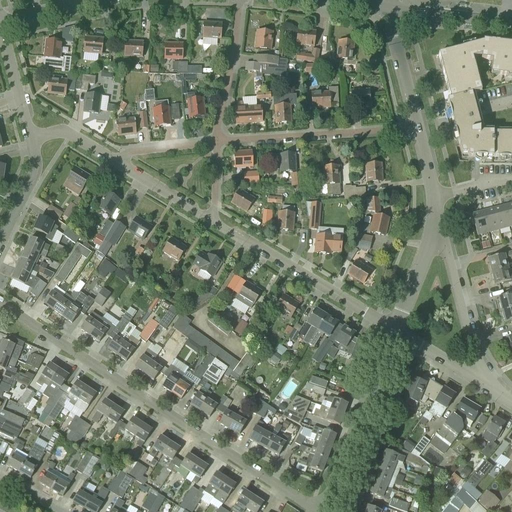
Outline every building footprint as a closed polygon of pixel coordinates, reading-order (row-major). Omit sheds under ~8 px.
[(204,23),(202,38),(221,40),(222,24),(204,23)] [(297,36),(295,45),(314,47),(316,32),(297,30),(297,36)] [(255,49),(270,51),(272,33),(257,31),(255,49)] [(83,54),(102,56),(103,40),(85,37),(83,54)] [(44,58),(60,60),(62,42),(46,40),(44,58)] [(338,41),(336,59),(352,61),(354,43),(338,41)] [(125,42),(124,59),(142,60),(143,43),(125,42)] [(511,44),(483,42),(483,43),(481,57),(481,60),(492,61),(490,75),(511,77),(511,44)] [(164,61),(183,61),(183,43),(164,43),(164,61)] [(483,43),(438,55),(450,100),(471,94),(481,92),(473,59),(481,57),(483,43)] [(319,51),(312,50),(311,56),(306,55),(305,62),(317,64),(320,64),(321,54),(319,54),(319,51)] [(275,52),(274,58),(255,56),(254,64),(261,64),(278,66),(279,59),(279,52),(275,52)] [(71,58),(63,57),(61,73),(67,74),(69,74),(71,58)] [(288,60),(279,59),(278,66),(261,64),(262,74),(286,77),(288,60)] [(98,61),(97,71),(100,71),(103,71),(104,69),(109,69),(110,62),(104,61),(104,62),(98,61)] [(177,75),(182,75),(187,75),(187,67),(187,63),(177,63),(177,75)] [(261,64),(254,64),(246,63),(245,71),(255,72),(256,78),(262,78),(262,74),(261,64)] [(317,65),(306,65),(306,73),(318,73),(317,65)] [(361,75),(361,74),(362,74),(362,65),(351,65),(351,75),(356,75),(361,75)] [(187,75),(195,75),(201,75),(201,67),(187,67),(187,75)] [(103,71),(100,71),(100,77),(106,78),(106,75),(109,75),(109,69),(104,69),(103,71)] [(65,96),(66,91),(73,92),(74,90),(75,75),(69,74),(67,74),(67,81),(49,79),(47,94),(65,96)] [(82,76),(75,75),(74,90),(80,91),(82,76)] [(181,95),(186,95),(185,82),(195,82),(195,75),(187,75),(182,75),(180,90),(181,95)] [(82,76),(80,91),(87,92),(88,85),(94,85),(95,77),(82,76)] [(154,101),(153,90),(145,91),(145,95),(144,95),(145,102),(154,101)] [(369,90),(351,92),(352,107),(370,106),(369,90)] [(330,108),(329,92),(311,93),(312,109),(330,108)] [(101,96),(86,94),(83,113),(99,115),(101,96)] [(194,94),(186,95),(189,119),(205,117),(203,99),(195,100),(194,94)] [(480,130),(471,94),(450,100),(447,101),(461,155),(468,155),(468,158),(511,158),(511,133),(480,133),(480,130)] [(180,120),(178,105),(171,106),(171,108),(168,109),(167,101),(154,103),(155,109),(152,109),(155,128),(170,126),(170,121),(180,120)] [(127,105),(123,102),(119,109),(123,111),(127,105)] [(261,107),(243,108),(242,103),(237,103),(237,108),(234,109),(235,124),(254,123),(253,115),(262,115),(261,107)] [(290,105),(274,106),(275,125),(291,124),(290,105)] [(138,114),(140,129),(147,129),(145,113),(138,114)] [(134,118),(116,121),(117,137),(136,135),(134,118)] [(234,169),(253,167),(252,151),(233,153),(234,169)] [(279,155),(280,174),(296,173),(295,154),(279,155)] [(366,183),(382,182),(381,164),(365,165),(366,183)] [(340,196),(339,185),(340,185),(338,167),(323,167),(324,186),(326,186),(327,197),(340,196)] [(66,181),(73,185),(70,190),(79,195),(90,177),(74,168),(66,181)] [(302,186),(301,174),(290,174),(292,187),(302,186)] [(351,201),(351,188),(351,187),(343,187),(344,201),(351,201)] [(353,201),(361,200),(366,200),(365,188),(355,189),(355,187),(351,188),(351,201),(353,201)] [(231,204),(246,213),(254,200),(239,190),(231,204)] [(97,209),(111,217),(120,201),(107,193),(97,209)] [(77,198),(73,204),(78,207),(81,201),(77,198)] [(373,215),(370,233),(385,236),(389,219),(380,217),(379,199),(366,200),(361,200),(361,208),(362,213),(373,215)] [(361,208),(361,200),(353,201),(354,206),(356,208),(361,208)] [(70,203),(67,208),(74,213),(77,208),(70,203)] [(308,230),(316,231),(318,204),(305,204),(307,217),(309,217),(308,230)] [(293,232),(294,213),(294,206),(282,206),(281,213),(279,212),(277,231),(293,232)] [(493,209),(498,230),(509,228),(504,206),(493,209)] [(482,212),(488,233),(498,230),(493,209),(482,212)] [(63,214),(58,210),(53,217),(59,220),(63,214)] [(477,236),(488,233),(482,212),(472,215),(477,236)] [(45,239),(51,242),(57,231),(58,229),(53,224),(39,217),(34,230),(46,236),(45,239)] [(152,227),(136,218),(127,232),(143,241),(152,227)] [(108,221),(106,224),(99,235),(105,238),(114,224),(108,221)] [(114,224),(105,238),(100,247),(107,251),(110,246),(112,247),(123,229),(114,224)] [(75,244),(79,239),(67,230),(63,235),(75,244)] [(316,236),(315,254),(330,255),(331,249),(342,250),(344,232),(332,232),(332,237),(316,236)] [(96,245),(100,247),(105,238),(99,235),(98,234),(93,243),(96,245)] [(354,249),(369,252),(372,238),(355,235),(353,248),(354,249)] [(39,255),(38,255),(45,258),(48,252),(47,252),(49,247),(43,245),(43,244),(30,238),(25,249),(39,255)] [(170,239),(162,253),(178,263),(186,248),(170,239)] [(489,241),(481,243),(482,250),(491,247),(489,241)] [(69,250),(57,245),(54,251),(66,257),(69,250)] [(56,278),(64,283),(81,256),(86,260),(91,253),(79,245),(68,259),(56,278)] [(354,249),(353,248),(352,248),(345,259),(350,263),(357,251),(354,249)] [(25,249),(21,259),(34,265),(38,255),(39,255),(25,249)] [(488,260),(491,273),(507,269),(505,261),(511,259),(511,252),(495,256),(496,257),(488,260)] [(208,255),(207,257),(200,253),(193,265),(199,269),(199,271),(212,279),(222,263),(208,255)] [(16,269),(29,275),(31,271),(37,274),(38,273),(51,279),(54,274),(45,270),(40,268),(34,265),(21,259),(16,269)] [(117,268),(105,260),(100,266),(112,275),(117,268)] [(363,285),(371,271),(355,262),(347,275),(363,285)] [(511,267),(507,269),(491,273),(494,286),(503,283),(503,285),(511,283),(510,282),(511,281),(511,267)] [(29,275),(16,269),(11,280),(32,290),(30,293),(37,298),(46,285),(39,280),(29,275)] [(179,273),(173,269),(170,274),(176,277),(179,273)] [(246,283),(237,297),(235,300),(251,309),(262,292),(246,283)] [(53,311),(61,298),(64,294),(65,293),(56,287),(52,292),(52,291),(43,304),(53,311)] [(194,310),(196,309),(213,297),(214,297),(218,291),(213,288),(208,294),(203,291),(191,308),(194,310)] [(111,294),(103,289),(93,302),(101,308),(111,294)] [(225,290),(220,297),(227,301),(232,294),(225,290)] [(61,298),(53,311),(62,317),(71,305),(74,301),(78,295),(73,291),(69,298),(64,294),(61,298)] [(72,324),(80,312),(84,315),(94,301),(88,297),(87,298),(80,293),(78,295),(74,301),(71,305),(62,317),(72,324)] [(511,294),(497,298),(501,312),(511,308),(511,294)] [(283,295),(279,302),(272,298),(264,311),(269,315),(274,308),(275,309),(291,319),(299,305),(283,295)] [(157,298),(148,310),(152,313),(160,300),(157,298)] [(171,308),(162,320),(158,326),(165,331),(178,312),(171,308)] [(511,308),(501,312),(504,324),(511,321),(511,308)] [(308,346),(326,317),(315,310),(305,325),(311,328),(305,339),(306,339),(304,343),(308,346)] [(80,330),(90,336),(98,325),(102,319),(92,313),(80,330)] [(107,349),(116,356),(126,341),(120,337),(132,319),(125,314),(116,328),(109,337),(113,340),(107,349)] [(191,322),(185,318),(183,316),(173,329),(181,335),(188,326),(191,322)] [(221,324),(212,316),(208,321),(218,329),(221,324)] [(146,343),(158,326),(162,320),(157,317),(154,321),(152,320),(139,338),(146,343)] [(326,317),(308,346),(313,349),(320,338),(321,339),(323,335),(328,339),(338,324),(326,317)] [(105,335),(109,337),(116,328),(102,318),(102,319),(98,325),(90,336),(100,343),(105,335)] [(240,336),(248,325),(239,319),(232,331),(240,336)] [(227,337),(231,332),(221,324),(218,329),(227,337)] [(293,342),(302,328),(296,324),(288,339),(293,342)] [(240,339),(247,343),(256,328),(249,325),(240,339)] [(181,335),(183,336),(186,339),(193,330),(188,326),(181,335)] [(287,327),(283,333),(288,337),(292,330),(287,327)] [(351,361),(360,364),(366,348),(365,350),(363,349),(366,342),(357,339),(357,340),(353,338),(355,334),(343,327),(333,344),(326,356),(332,360),(337,351),(351,356),(349,360),(351,361)] [(193,330),(186,339),(192,342),(198,333),(193,330)] [(198,333),(192,342),(196,346),(197,346),(203,337),(198,333)] [(130,336),(126,341),(116,356),(126,362),(135,350),(134,350),(139,343),(130,336)] [(203,337),(197,346),(201,349),(202,350),(208,341),(203,337)] [(326,356),(333,344),(327,340),(315,359),(320,362),(324,355),(326,356)] [(16,361),(21,349),(2,341),(0,346),(0,354),(10,359),(15,360),(16,361)] [(208,341),(202,350),(207,354),(213,345),(208,341)] [(281,358),(287,350),(279,344),(273,352),(281,358)] [(207,354),(209,355),(212,357),(219,348),(213,345),(207,354)] [(212,357),(214,359),(217,361),(224,352),(219,348),(212,357)] [(261,355),(251,348),(247,353),(257,360),(261,355)] [(134,368),(144,375),(152,362),(156,356),(147,350),(134,368)] [(224,352),(217,361),(222,365),(229,356),(224,352)] [(32,353),(26,365),(35,369),(38,370),(44,359),(32,353)] [(253,365),(257,360),(247,353),(243,358),(253,365)] [(281,359),(274,353),(270,359),(277,365),(281,359)] [(13,369),(16,361),(15,360),(10,359),(0,354),(0,369),(4,371),(2,377),(15,382),(18,375),(15,374),(17,371),(13,369)] [(212,357),(209,355),(201,366),(200,365),(192,376),(200,381),(202,378),(214,359),(212,357)] [(222,365),(227,369),(234,359),(229,356),(222,365)] [(232,373),(238,378),(247,368),(250,370),(253,365),(243,358),(239,363),(232,373)] [(214,359),(202,378),(216,387),(223,375),(227,369),(222,365),(217,361),(214,359)] [(239,363),(234,359),(227,369),(232,373),(239,363)] [(163,376),(167,370),(163,368),(162,370),(152,362),(144,375),(153,382),(159,373),(163,376)] [(43,385),(47,387),(58,370),(49,363),(41,375),(41,376),(36,384),(41,388),(43,385)] [(172,394),(179,382),(184,375),(170,365),(167,370),(163,376),(167,379),(162,387),(172,394)] [(227,369),(223,375),(228,378),(229,375),(237,381),(238,378),(232,373),(227,369)] [(48,417),(67,388),(63,385),(68,377),(58,370),(47,387),(43,394),(49,399),(45,405),(47,406),(44,410),(42,413),(44,415),(48,417)] [(15,382),(28,386),(31,381),(34,377),(31,376),(26,373),(25,375),(19,373),(18,375),(15,382)] [(10,389),(11,390),(15,382),(2,377),(0,380),(0,397),(1,398),(3,392),(8,394),(10,389)] [(434,403),(443,389),(433,383),(433,381),(431,380),(430,381),(423,377),(420,382),(412,379),(411,381),(410,381),(407,390),(407,391),(404,399),(410,402),(409,406),(416,408),(417,404),(419,402),(424,405),(428,399),(434,403)] [(185,385),(179,382),(172,394),(182,400),(192,383),(188,380),(185,385)] [(71,390),(67,388),(48,417),(53,420),(54,421),(64,406),(63,406),(67,399),(70,401),(69,404),(74,407),(86,388),(77,382),(71,390)] [(304,390),(323,397),(325,390),(306,384),(304,390)] [(96,395),(86,388),(74,407),(84,413),(88,407),(96,395)] [(189,405),(199,412),(207,400),(211,394),(201,388),(189,405)] [(35,395),(26,389),(23,395),(17,404),(25,409),(35,395)] [(434,403),(428,414),(426,413),(422,418),(429,422),(433,417),(434,418),(435,416),(440,419),(446,409),(446,410),(455,396),(443,389),(434,403)] [(286,411),(303,418),(309,403),(295,397),(286,411)] [(330,410),(343,415),(347,404),(328,397),(326,402),(332,404),(330,410)] [(226,412),(227,409),(232,401),(227,399),(222,407),(219,412),(224,415),(219,424),(229,429),(236,417),(226,412)] [(263,403),(255,399),(248,411),(256,415),(263,403)] [(106,419),(114,406),(104,400),(96,412),(91,421),(97,424),(102,416),(106,419)] [(214,410),(219,412),(222,407),(220,405),(218,405),(217,406),(207,400),(199,412),(209,419),(214,410)] [(462,400),(453,416),(459,421),(460,423),(469,429),(480,410),(462,400)] [(276,411),(269,407),(263,403),(256,415),(263,419),(267,411),(271,413),(273,417),(276,411)] [(108,437),(112,440),(118,430),(122,424),(118,422),(124,413),(114,406),(106,419),(116,425),(108,437)] [(312,416),(316,418),(339,426),(340,424),(341,423),(340,422),(343,415),(330,410),(320,407),(319,411),(315,410),(312,416)] [(282,416),(299,426),(303,418),(286,411),(282,416)] [(239,435),(249,418),(245,415),(239,412),(236,417),(229,429),(239,435)] [(7,413),(4,420),(21,428),(24,420),(7,413)] [(450,446),(460,434),(463,430),(462,430),(460,423),(459,421),(453,416),(452,415),(436,435),(445,442),(450,446)] [(483,426),(487,419),(481,416),(477,423),(483,426)] [(48,428),(53,420),(48,417),(43,425),(48,428)] [(84,422),(75,417),(67,429),(70,432),(66,439),(70,442),(84,422)] [(0,433),(12,439),(15,433),(19,434),(22,429),(21,428),(4,420),(0,418),(0,433)] [(122,424),(118,430),(123,433),(124,431),(134,437),(142,425),(132,418),(127,427),(122,424)] [(493,444),(496,440),(496,438),(498,439),(502,432),(501,431),(504,424),(493,418),(481,439),(489,444),(480,454),(486,459),(495,448),(496,446),(493,444)] [(290,424),(285,421),(282,427),(286,430),(290,424)] [(83,438),(90,427),(84,422),(70,442),(77,446),(82,438),(83,438)] [(258,445),(265,433),(259,430),(262,424),(258,422),(248,440),(258,445)] [(276,424),(273,430),(278,433),(281,427),(276,424)] [(134,437),(139,440),(135,446),(140,448),(143,443),(144,443),(152,431),(142,425),(134,437)] [(29,434),(36,438),(40,431),(33,427),(29,434)] [(314,442),(319,444),(331,448),(334,441),(336,438),(335,438),(336,436),(313,427),(311,431),(311,434),(317,436),(314,442)] [(309,439),(311,434),(311,431),(303,428),(300,435),(309,439)] [(473,428),(469,435),(474,437),(478,431),(473,428)] [(45,436),(50,439),(54,432),(49,429),(45,436)] [(469,435),(463,430),(460,434),(471,441),(474,437),(469,435)] [(50,455),(60,436),(54,432),(47,444),(43,451),(44,452),(50,455)] [(268,451),(275,439),(270,436),(265,433),(258,445),(268,451)] [(275,439),(268,451),(278,457),(286,444),(285,444),(288,438),(283,435),(280,441),(275,439)] [(300,446),(305,438),(300,435),(299,435),(295,443),(300,446)] [(158,452),(162,455),(170,443),(160,437),(148,456),(154,459),(158,452)] [(418,457),(429,442),(423,437),(410,454),(418,457)] [(407,440),(401,447),(410,453),(415,446),(407,440)] [(511,441),(510,445),(503,457),(500,456),(494,463),(504,468),(510,461),(511,462),(511,441)] [(171,472),(174,466),(178,461),(174,458),(180,449),(170,443),(162,455),(172,461),(170,464),(166,469),(171,472)] [(310,454),(315,456),(326,461),(327,458),(328,459),(329,456),(328,455),(331,448),(319,444),(317,450),(312,448),(311,450),(305,448),(304,452),(310,454)] [(6,466),(18,472),(28,456),(20,452),(23,447),(19,445),(14,454),(13,454),(6,466)] [(43,451),(34,446),(28,456),(18,472),(30,479),(37,467),(44,454),(43,454),(44,452),(43,451)] [(396,461),(402,463),(404,459),(385,451),(381,462),(394,467),(396,461)] [(87,452),(76,471),(82,475),(92,457),(93,456),(87,452)] [(421,468),(422,466),(424,462),(418,457),(410,454),(406,453),(404,459),(406,459),(405,461),(421,468)] [(178,461),(174,466),(178,469),(180,467),(190,473),(198,461),(188,454),(182,463),(178,461)] [(326,461),(315,456),(310,454),(306,463),(302,461),(300,465),(321,473),(326,461)] [(82,475),(89,479),(99,461),(92,457),(82,475)] [(121,473),(125,475),(128,477),(137,464),(130,459),(121,473)] [(198,461),(190,473),(195,477),(192,482),(196,485),(199,479),(200,480),(208,467),(198,461)] [(484,461),(466,482),(473,488),(474,489),(492,468),(484,461)] [(381,462),(377,472),(390,478),(394,467),(381,462)] [(137,463),(137,464),(128,477),(133,480),(143,486),(144,485),(147,480),(142,477),(147,469),(137,463)] [(430,482),(439,485),(444,471),(435,468),(430,482)] [(461,477),(462,478),(464,479),(466,478),(470,473),(470,471),(469,469),(468,468),(466,468),(464,468),(460,473),(460,475),(461,477)] [(51,491),(57,479),(45,472),(39,484),(51,491)] [(98,497),(93,493),(84,509),(89,511),(98,511),(103,504),(102,504),(109,492),(114,495),(125,475),(121,473),(120,472),(116,479),(114,478),(105,492),(101,490),(98,497)] [(377,472),(372,483),(392,491),(392,490),(386,488),(390,478),(377,472)] [(208,485),(204,492),(213,499),(226,479),(216,473),(208,485)] [(447,481),(459,491),(462,488),(465,484),(454,474),(447,481)] [(130,486),(133,480),(128,477),(125,475),(114,495),(121,499),(129,485),(130,486)] [(63,497),(69,486),(57,479),(51,491),(63,497)] [(213,499),(223,505),(229,494),(230,495),(236,486),(226,479),(213,499)] [(85,489),(88,484),(84,482),(79,491),(72,502),(84,509),(93,493),(85,489)] [(462,488),(468,494),(473,488),(466,482),(465,484),(462,488)] [(387,501),(389,497),(391,493),(395,495),(396,492),(392,490),(392,491),(372,483),(368,494),(387,501)] [(451,494),(454,490),(449,485),(445,489),(451,494)] [(198,492),(191,487),(182,501),(185,503),(181,509),(184,511),(185,511),(198,492)] [(473,500),(468,496),(469,495),(468,494),(462,488),(459,491),(454,498),(462,505),(466,509),(473,500)] [(469,496),(475,501),(480,495),(475,490),(469,496)] [(243,511),(245,509),(246,510),(254,498),(244,491),(238,500),(231,511),(243,511)] [(192,511),(200,500),(204,495),(202,494),(198,492),(185,511),(192,511)] [(488,492),(478,503),(487,511),(490,511),(500,502),(488,492)] [(148,511),(157,497),(150,493),(141,507),(148,511)] [(157,497),(148,511),(156,511),(164,499),(158,495),(157,497)] [(258,511),(263,504),(254,498),(246,510),(248,511),(258,511)] [(459,510),(462,505),(454,498),(449,503),(459,510)] [(389,507),(403,511),(406,511),(409,505),(392,499),(389,507)] [(110,511),(125,511),(126,511),(121,508),(124,503),(118,500),(110,511)] [(470,511),(477,504),(473,500),(466,509),(469,511),(470,511)] [(451,511),(457,511),(459,510),(449,503),(446,508),(451,511)]
